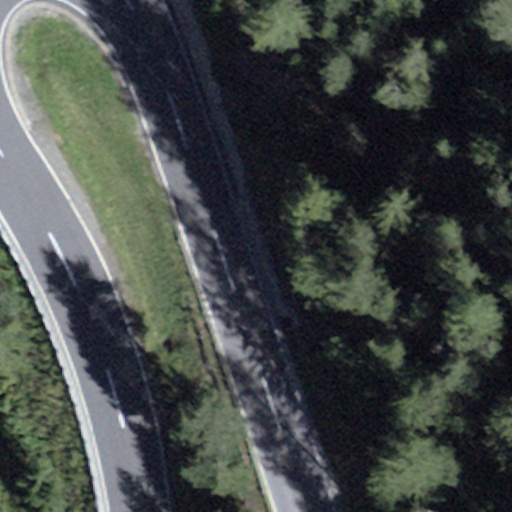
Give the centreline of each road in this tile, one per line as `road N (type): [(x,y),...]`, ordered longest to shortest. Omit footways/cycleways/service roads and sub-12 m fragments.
road 1 (primary): [(306,511),(145,36),(125,0)]
road 2 (primary): [(0,114),(65,228),(112,346),(143,511)]
